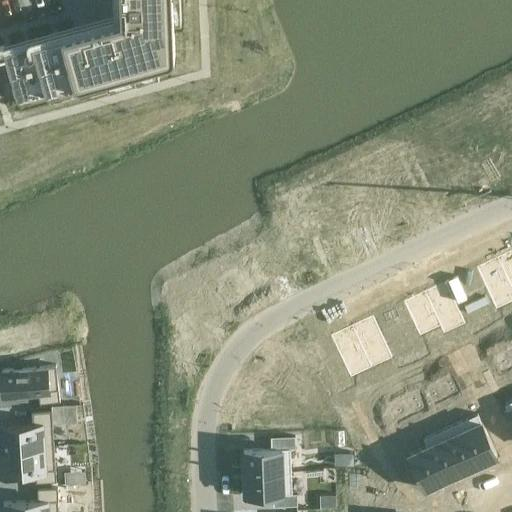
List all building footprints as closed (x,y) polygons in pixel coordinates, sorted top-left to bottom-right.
[(0,78),(4,94),(5,95),(5,96),(6,96),(6,97),(7,97),(8,98),(9,98),(10,98),(11,98),(17,96),(17,97),(17,98),(18,99),(19,100),(20,100),(21,101),(22,101),(23,101),(24,101),(171,60),(172,60),(173,59),(174,58),(175,57),(175,56),(175,55),(172,0),(115,0),(121,20),(6,52),(4,45),(0,46),(0,78)] [(511,104),(491,113),(511,157),(511,87),(504,91),(511,104)] [(469,133),(441,147),(458,184),(486,170),(481,159),(493,154),(482,131),(470,136),(469,133)] [(413,154),(386,166),(406,209),(435,195),(431,186),(446,179),(424,132),(407,140),(413,154)] [(361,180),(333,192),(352,234),(381,220),(372,201),(384,195),(368,162),(355,168),(361,180)] [(511,250),(498,258),(511,288),(511,250)] [(511,288),(498,258),(476,268),(488,293),(496,310),(511,302),(511,288)] [(447,281),(425,292),(441,327),(440,327),(444,335),(466,324),(459,306),(447,281)] [(425,292),(404,302),(415,327),(420,337),(440,327),(441,327),(425,292)] [(488,293),(477,298),(487,320),(498,315),(496,310),(488,293)] [(469,301),(459,306),(466,324),(469,328),(480,323),(469,301)] [(374,316),(352,326),(372,368),(394,358),(386,341),(374,316)] [(352,326),(331,336),(342,361),(350,378),(372,368),(352,326)] [(415,327),(404,332),(414,354),(425,349),(420,337),(415,327)] [(397,335),(386,341),(394,358),(396,362),(407,357),(397,335)] [(511,355),(503,359),(506,367),(511,363),(511,355)] [(342,361),(331,366),(341,388),(352,383),(350,378),(342,361)] [(57,364),(2,369),(5,394),(39,391),(40,402),(60,400),(57,364)] [(275,369),(258,391),(290,418),(307,397),(317,404),(325,395),(306,380),(299,388),(275,369)] [(455,382),(444,387),(447,394),(458,389),(455,382)] [(444,387),(433,392),(436,399),(447,394),(444,387)] [(420,398),(409,403),(412,411),(423,405),(420,398)] [(409,403),(398,408),(402,416),(412,411),(409,403)] [(33,422),(0,424),(0,447),(0,448),(55,445),(52,409),(32,411),(33,422)] [(478,413),(460,422),(479,464),(497,456),(478,413)] [(460,422),(442,430),(462,472),(479,464),(460,422)] [(442,430),(424,438),(427,445),(443,481),(462,472),(442,430)] [(295,435),(271,436),(272,448),(291,448),(296,447),(295,435)] [(55,445),(0,448),(2,472),(36,470),(37,481),(57,480),(55,445)] [(427,445),(410,454),(426,489),(443,481),(427,445)] [(272,448),(244,449),(245,472),(292,470),(291,448),(272,448)] [(292,470),(245,472),(246,494),(273,493),(292,493),(292,470)] [(39,500),(4,501),(4,511),(59,511),(58,487),(39,488),(38,488),(39,500)] [(292,493),(273,493),(274,506),(298,505),(297,493),(292,493)]
